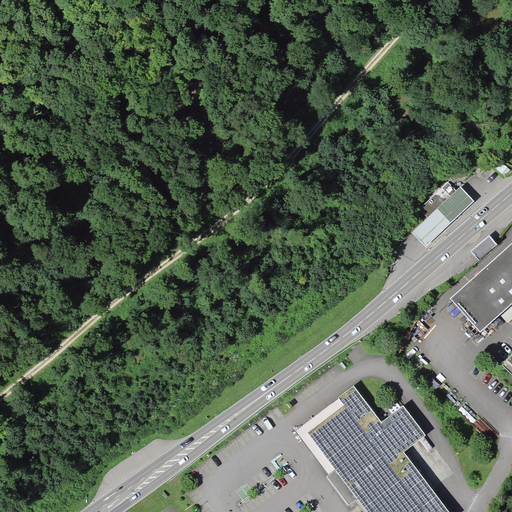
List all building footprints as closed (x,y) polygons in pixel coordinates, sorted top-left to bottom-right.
[(428,217),(456,190),(448,182),(420,208),(428,217)] [(474,200),(461,186),(456,190),(428,217),(412,231),(425,246),(474,200)] [(489,236),(471,252),(479,261),(497,246),(489,236)] [(511,244),(451,300),(482,335),(511,307),(511,244)] [(511,355),(503,365),(511,374),(511,355)] [(346,408),(311,434),(338,471),(368,511),(446,511),(404,455),(428,438),(404,406),(380,424),(352,386),(338,396),(346,408)]
